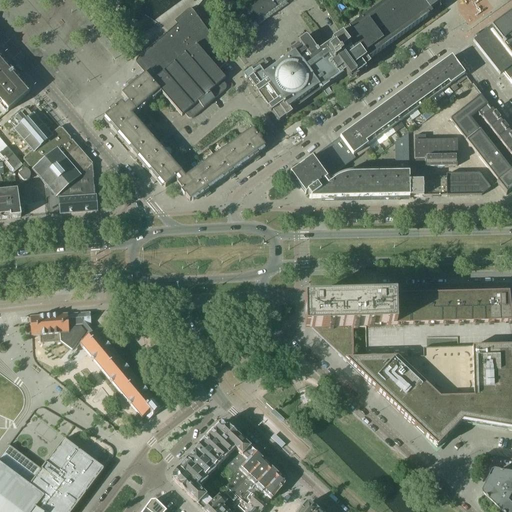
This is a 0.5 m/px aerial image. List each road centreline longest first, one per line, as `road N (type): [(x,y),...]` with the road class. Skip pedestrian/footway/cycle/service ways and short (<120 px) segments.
road 1 (residential): [(285,159),(450,39),(511,110)]
road 2 (residential): [(443,487),(293,345),(259,301),(262,275)]
road 3 (residential): [(511,211),(336,215),(316,236)]
road 4 (secondary): [(511,231),(316,236)]
road 5 (residential): [(123,177),(0,33)]
road 6 (residential): [(353,263),(364,277),(511,277)]
road 7 (secondary): [(353,263),(511,259)]
road 8 (residential): [(285,159),(240,104),(181,147)]
road 9 (residential): [(156,283),(190,323),(215,389)]
